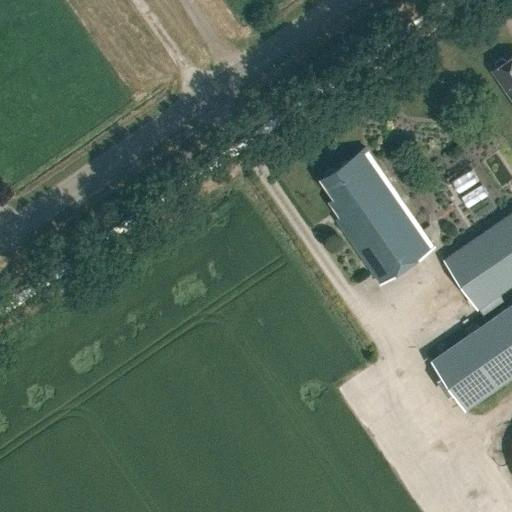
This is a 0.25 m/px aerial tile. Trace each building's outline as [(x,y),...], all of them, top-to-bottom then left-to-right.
[(496,67),(492,70),(511,98),(511,56),(506,60),(502,58),(496,62),(496,67)] [(335,198),(330,201),(340,216),(337,219),(381,283),(434,246),(366,147),(335,169),(330,168),(324,173),(323,177),(321,178),(335,198)] [(445,172),(448,183),(471,176),(468,165),(445,172)] [(511,212),(444,259),(478,308),(511,284),(511,212)] [(511,303),(431,359),(466,408),(511,376),(511,303)]
